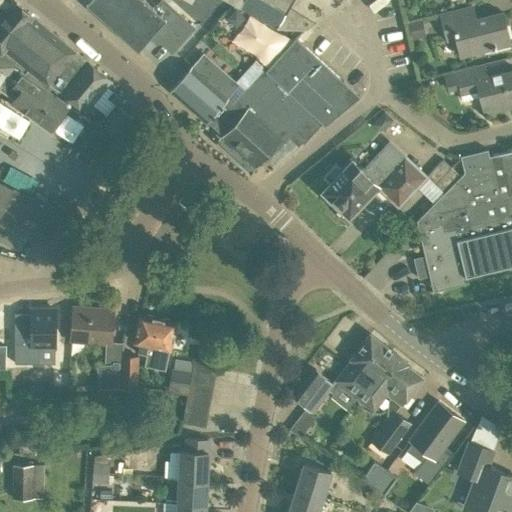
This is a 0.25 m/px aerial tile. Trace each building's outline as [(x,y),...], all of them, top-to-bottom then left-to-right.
[(159,0),(153,7),(144,0),(97,0),(92,10),(137,50),(152,33),(161,41),(160,42),(171,52),(193,28),(162,0),(159,0)] [(226,0),(238,6),(241,9),(277,29),(305,29),(343,0),(226,0)] [(90,64),(16,3),(6,15),(0,10),(0,51),(1,52),(4,48),(85,112),(106,84),(109,87),(112,82),(96,69),(91,70),(88,67),(90,64)] [(465,22),(461,9),(441,14),(447,40),(456,37),(461,56),(510,43),(502,12),(465,22)] [(213,112),(207,120),(222,135),(222,136),(254,166),(263,156),(267,159),(292,132),(303,142),(321,122),(324,125),(360,96),(343,80),(296,37),(266,69),(264,68),(234,100),(231,98),(216,115),(213,112)] [(0,88),(14,97),(12,100),(25,109),(23,112),(50,131),(69,105),(13,67),(13,66),(12,66),(14,64),(0,55),(0,88)] [(415,62),(400,70),(406,82),(421,74),(415,62)] [(207,120),(213,112),(227,97),(192,66),(171,90),(206,121),(207,120)] [(511,70),(483,77),(481,67),(445,76),(448,89),(460,86),(463,101),(481,97),(484,112),(500,109),(511,105),(511,70)] [(104,128),(120,139),(134,119),(119,108),(104,127),(104,128)] [(104,128),(104,127),(95,120),(94,122),(89,118),(70,145),(79,151),(81,149),(102,165),(120,139),(104,128)] [(426,177),(404,155),(389,140),(362,170),(352,160),(342,170),(335,164),(325,175),(332,181),(323,191),(348,215),(383,179),(403,199),(398,205),(398,206),(426,177)] [(511,150),(489,156),(487,149),(460,156),(464,171),(460,175),(444,192),(416,220),(434,291),(467,283),(466,276),(511,264),(511,150)] [(460,175),(443,159),(427,176),(444,192),(460,175)] [(50,204),(16,191),(0,182),(0,239),(19,249),(32,227),(60,238),(74,214),(73,213),(76,207),(55,194),(50,204)] [(78,246),(90,227),(79,220),(67,239),(78,246)] [(2,257),(1,268),(19,270),(20,259),(2,257)] [(14,329),(14,363),(38,363),(38,347),(55,347),(55,308),(29,308),(29,313),(29,329),(14,329)] [(121,388),(122,356),(123,342),(111,341),(113,310),(99,309),(99,311),(91,311),(91,309),(73,308),(71,339),(105,342),(104,364),(96,366),(99,389),(121,388)] [(154,318),(151,315),(147,315),(144,316),(140,315),(135,341),(139,342),(137,353),(146,355),(144,366),(165,370),(167,359),(175,323),(172,322),(169,319),(165,319),(161,320),(154,318)] [(352,400),(391,350),(370,334),(351,358),(332,381),(314,368),(293,396),(306,407),(289,429),(301,438),(319,414),(314,411),(330,391),(333,393),(337,388),(352,400)] [(391,350),(352,400),(353,401),(356,398),(374,412),(388,394),(391,397),(388,400),(387,416),(388,416),(370,440),(388,454),(411,423),(396,412),(405,400),(423,377),(407,364),(407,363),(391,350)] [(122,356),(121,388),(136,389),(138,357),(122,356)] [(187,395),(188,387),(190,375),(191,371),(190,371),(192,361),(175,358),(173,368),(172,368),(168,391),(187,395)] [(216,367),(193,363),(191,371),(190,375),(214,379),(216,367)] [(214,379),(190,375),(188,387),(212,391),(214,379)] [(212,391),(188,387),(187,395),(186,398),(210,403),(212,391)] [(210,403),(186,398),(184,410),(207,414),(210,403)] [(428,483),(449,455),(442,450),(465,421),(437,400),(407,440),(426,455),(413,472),(428,483)] [(207,414),(184,410),(182,422),(205,426),(207,414)] [(18,453),(40,452),(40,438),(17,439),(18,453)] [(179,476),(206,477),(208,439),(186,438),(186,450),(180,450),(179,476)] [(511,511),(511,510),(511,508),(509,507),(511,499),(511,475),(487,466),(493,450),(469,441),(458,472),(474,478),(465,503),(487,511),(511,511)] [(92,472),(108,473),(109,464),(107,464),(107,454),(94,455),(94,463),(93,462),(93,463),(92,472)] [(373,488),(382,474),(386,469),(374,460),(360,480),(373,488)] [(296,488),(322,496),(330,471),(304,463),(296,488)] [(43,498),(44,465),(13,464),(12,498),(43,498)] [(92,472),(92,482),(108,483),(108,473),(92,472)] [(394,482),(382,474),(373,488),(384,496),(394,482)] [(205,503),(206,477),(179,476),(178,502),(205,503)] [(317,511),(322,496),(296,488),(288,511),(317,511)] [(112,490),(100,490),(99,497),(111,498),(112,490)] [(204,511),(205,503),(178,502),(177,511),(204,511)]
